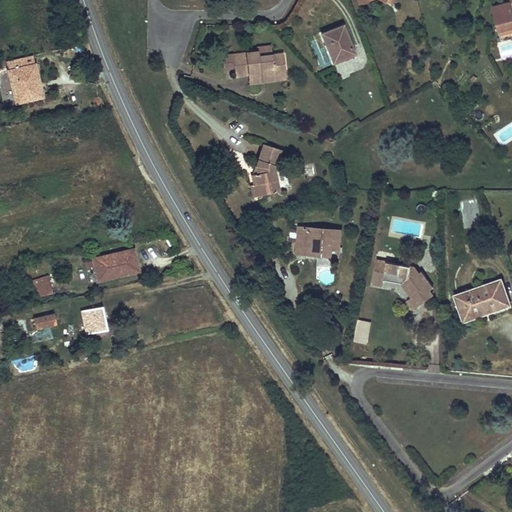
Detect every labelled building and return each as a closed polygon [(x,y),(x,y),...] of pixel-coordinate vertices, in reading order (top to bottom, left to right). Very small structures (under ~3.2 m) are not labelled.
[(511,2),(511,3),(492,7),(499,32),(511,28),(511,2)] [(356,54),(344,25),(332,30),(322,34),(333,63),(356,54)] [(511,33),(511,28),(499,32),(500,36),(511,33)] [(271,46),(258,48),(258,51),(259,57),(273,55),(271,46)] [(237,77),(250,75),(252,84),(263,82),(262,78),(287,75),(283,54),(273,55),(259,57),(258,51),(238,54),(222,57),(224,72),(236,70),(237,77)] [(33,56),(6,62),(17,105),(44,98),(33,56)] [(280,150),(264,144),(261,154),(257,166),(259,174),(253,175),(254,185),(260,184),(262,195),(279,192),(274,170),(280,150)] [(262,195),(260,184),(254,185),(252,185),(254,197),(262,195)] [(341,231),(299,228),(297,254),(340,257),(341,231)] [(134,250),(93,259),(99,281),(140,272),(134,250)] [(377,264),(374,281),(384,283),(384,280),(403,284),(413,298),(411,299),(417,308),(432,298),(434,296),(430,290),(433,288),(421,272),(419,273),(415,267),(387,262),(387,265),(377,264)] [(39,297),(53,294),(48,272),(30,276),(33,290),(37,289),(39,297)] [(511,306),(502,280),(456,296),(465,322),(488,314),(511,306)] [(33,290),(29,291),(32,305),(54,300),(53,294),(39,297),(37,289),(33,290)] [(411,299),(407,301),(410,305),(414,310),(417,308),(411,299)] [(103,308),(82,311),(87,334),(108,331),(103,308)] [(54,314),(34,318),(36,330),(57,325),(54,314)] [(72,314),(60,315),(62,326),(73,325),(72,314)] [(368,344),(372,322),(359,320),(354,341),(368,344)]
